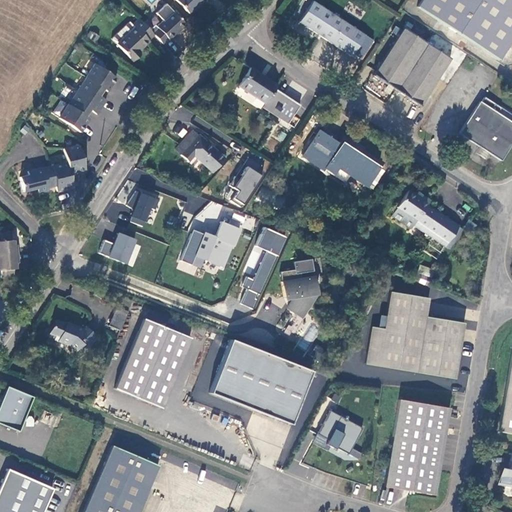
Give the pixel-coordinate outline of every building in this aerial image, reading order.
[(177,0),(191,14),(204,0),(177,0)] [(499,60),(511,41),(511,0),(423,0),(419,7),(499,60)] [(366,36),(314,1),(300,22),(351,57),(366,36)] [(160,29),(155,34),(158,37),(164,44),(170,39),(172,41),(187,26),(174,12),(158,26),(160,29)] [(155,34),(143,22),(137,28),(140,31),(122,49),(137,65),(144,58),(143,57),(142,56),(145,53),(153,46),(151,44),(158,37),(155,34)] [(451,59),(405,27),(374,75),(421,105),(451,59)] [(86,77),(77,90),(101,106),(106,99),(99,94),(96,92),(101,85),(103,87),(109,90),(116,79),(94,63),(85,77),(86,77)] [(277,85),(250,68),(239,85),(266,102),(263,106),(288,122),(300,106),(274,89),(277,85)] [(101,106),(77,90),(68,105),(67,105),(59,118),(80,132),(90,117),(86,114),(83,112),(87,106),(90,108),(96,113),(101,106)] [(461,131),(481,145),(491,151),(502,159),(511,143),(511,119),(499,111),(502,106),(497,102),(493,107),(482,100),(461,131)] [(181,154),(198,135),(192,129),(176,149),(181,154)] [(379,166),(342,142),(340,145),(319,130),(303,155),(324,169),(325,167),(345,181),(366,186),(379,166)] [(225,158),(198,135),(181,154),(181,155),(188,161),(193,155),(212,172),(225,158)] [(56,186),(57,191),(72,188),(69,173),(85,170),(80,149),(75,145),(62,148),(66,163),(51,166),(56,186)] [(491,151),(481,145),(477,151),(486,157),(491,151)] [(230,186),(237,190),(231,201),(243,208),(262,175),(244,164),(230,186)] [(51,166),(28,171),(29,175),(20,177),(24,191),(37,188),(38,193),(49,191),(48,188),(56,186),(51,166)] [(129,222),(146,228),(158,198),(134,189),(127,206),(134,209),(129,222)] [(408,190),(397,208),(415,220),(413,223),(445,244),(458,225),(427,204),(430,199),(422,194),(421,197),(416,194),(408,190)] [(415,220),(397,208),(392,215),(410,227),(413,223),(415,220)] [(219,236),(222,229),(203,222),(194,246),(227,259),(234,241),(219,236)] [(458,225),(445,244),(449,247),(462,229),(458,225)] [(10,241),(9,233),(0,234),(0,254),(18,253),(18,248),(15,248),(14,240),(10,241)] [(98,253),(133,266),(142,242),(118,233),(114,243),(103,239),(98,253)] [(255,233),(237,273),(256,281),(274,241),(255,233)] [(303,251),(300,259),(320,266),(323,258),(303,251)] [(19,261),(18,253),(0,254),(0,270),(1,278),(14,277),(13,269),(16,269),(16,261),(19,261)] [(413,281),(427,286),(430,277),(417,272),(413,281)] [(316,276),(283,281),(285,296),(290,295),(294,300),(289,309),(296,313),(307,311),(308,302),(313,291),(318,291),(316,276)] [(365,366),(454,381),(465,325),(426,318),(429,300),(391,294),(384,331),(371,330),(365,366)] [(124,312),(114,308),(107,325),(117,329),(124,312)] [(188,337),(143,318),(114,388),(158,405),(188,337)] [(48,332),(55,334),(58,336),(57,340),(68,344),(75,350),(78,347),(83,352),(88,346),(86,344),(94,334),(86,326),(83,329),(64,321),(63,323),(53,319),(48,332)] [(311,370),(232,339),(211,392),(290,423),(311,370)] [(511,357),(499,432),(511,434),(511,357)] [(0,421),(18,429),(32,394),(7,384),(0,399),(0,421)] [(433,496),(448,409),(398,400),(384,487),(433,496)] [(348,454),(362,428),(329,410),(316,434),(327,440),(333,429),(342,434),(335,447),(348,454)] [(139,511),(160,464),(111,443),(81,511),(139,511)] [(361,454),(356,451),(353,456),(358,459),(361,454)] [(511,487),(511,453),(508,472),(499,471),(497,483),(505,484),(505,486),(511,487)] [(41,511),(52,487),(7,468),(0,483),(0,511),(41,511)]
